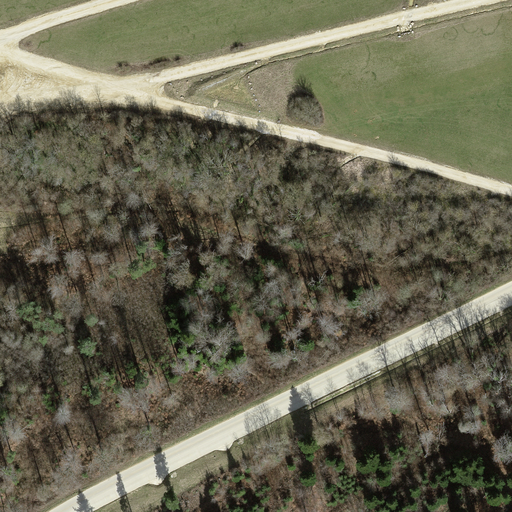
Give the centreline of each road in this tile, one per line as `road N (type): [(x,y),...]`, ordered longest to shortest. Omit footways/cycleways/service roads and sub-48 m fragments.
road 1 (track): [(511,190),(169,104),(0,50)]
road 2 (track): [(127,89),(475,0)]
road 3 (track): [(0,35),(120,0)]
